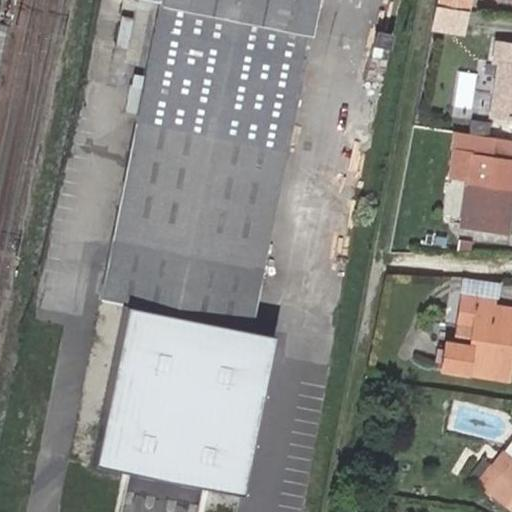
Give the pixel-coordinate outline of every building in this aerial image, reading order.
[(168,0),(168,1),(162,33),(306,61),(318,0),(168,0)] [(477,5),(451,0),(442,0),(440,15),(475,20),(477,5)] [(394,31),(380,29),(378,41),(392,45),(394,31)] [(160,44),(303,78),(306,61),(162,33),(160,44)] [(267,268),(303,78),(160,44),(120,240),(267,268)] [(511,127),(511,52),(502,51),(498,73),(505,74),(498,126),(511,127)] [(511,175),(480,171),(470,237),(511,242),(511,175)] [(267,268),(120,240),(108,298),(132,303),(255,326),(267,268)] [(484,312),(499,315),(503,291),(471,286),(468,304),(485,307),(484,312)] [(255,326),(132,303),(102,462),(249,489),(279,330),(255,326)] [(484,312),(485,307),(468,304),(464,333),(478,335),(475,355),(450,351),(447,376),(511,386),(511,352),(510,352),(511,339),(511,316),(499,315),(484,312)] [(511,462),(501,475),(511,484),(511,462)] [(475,490),(484,497),(501,475),(492,469),(475,490)] [(511,511),(511,484),(501,475),(484,497),(498,508),(501,505),(510,511),(511,511)]
